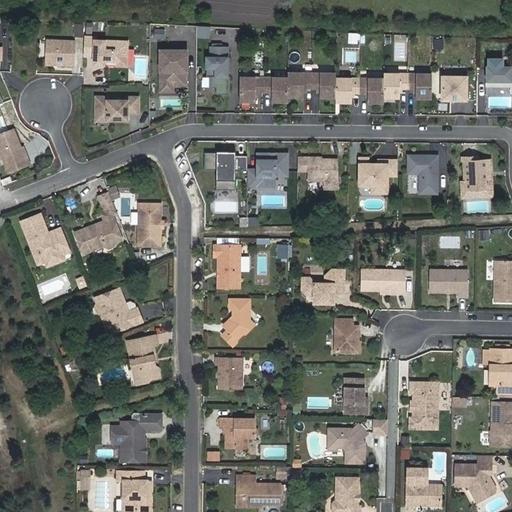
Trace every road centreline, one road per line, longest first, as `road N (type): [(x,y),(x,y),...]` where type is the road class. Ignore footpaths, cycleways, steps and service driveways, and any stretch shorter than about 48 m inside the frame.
road 1 (residential): [(191,511),(189,233),(159,143)]
road 2 (residential): [(159,143),(194,129),(511,138)]
